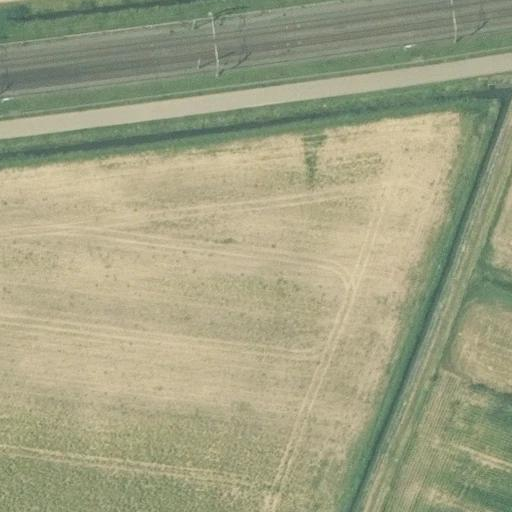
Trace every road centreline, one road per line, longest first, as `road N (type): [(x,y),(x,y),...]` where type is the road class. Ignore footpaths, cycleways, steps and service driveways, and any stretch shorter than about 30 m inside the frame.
road 1 (motorway): [(511,216),(0,357)]
road 2 (motorway): [(0,411),(511,271)]
road 3 (unclassified): [(0,131),(511,62)]
road 4 (track): [(209,511),(511,446)]
